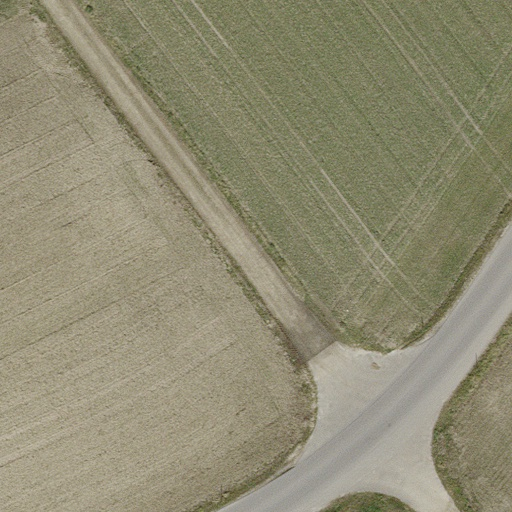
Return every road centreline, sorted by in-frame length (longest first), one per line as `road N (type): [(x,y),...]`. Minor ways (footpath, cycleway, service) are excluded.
road 1 (track): [(436,511),(52,0)]
road 2 (unclassified): [(238,511),(383,442),(511,254)]
